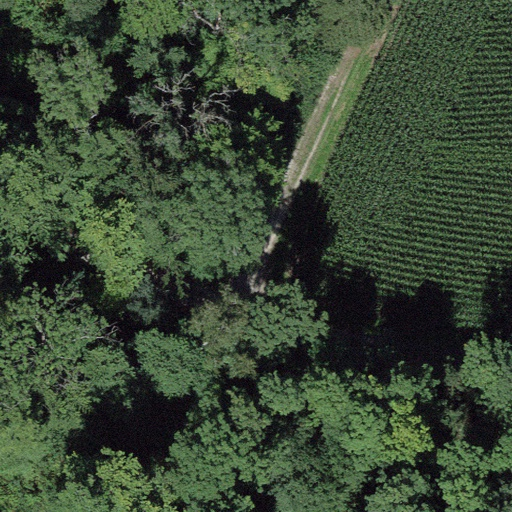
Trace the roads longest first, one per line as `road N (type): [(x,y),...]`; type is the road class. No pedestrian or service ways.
road 1 (track): [(325,296),(0,191)]
road 2 (track): [(325,296),(407,0)]
road 3 (track): [(511,320),(325,296)]
